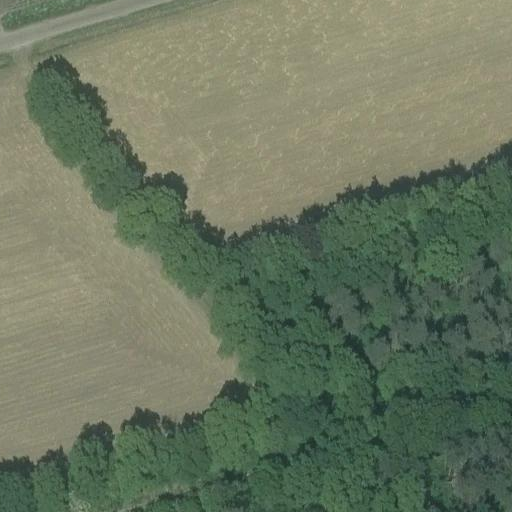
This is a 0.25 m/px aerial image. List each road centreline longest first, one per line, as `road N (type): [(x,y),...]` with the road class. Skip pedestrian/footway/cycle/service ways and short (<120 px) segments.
road 1 (track): [(511,417),(393,426),(57,511)]
road 2 (unclassified): [(0,51),(169,0)]
